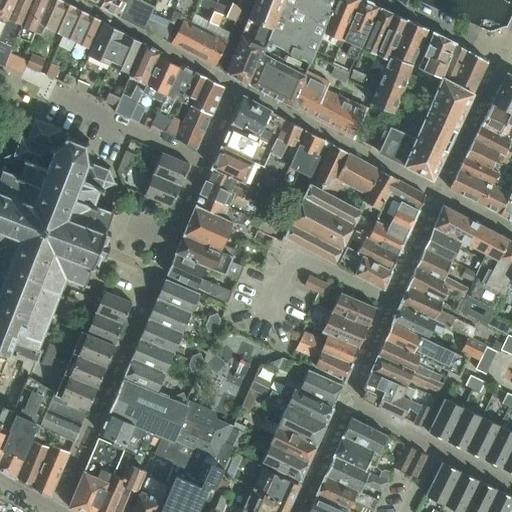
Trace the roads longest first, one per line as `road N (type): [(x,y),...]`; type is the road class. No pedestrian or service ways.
road 1 (residential): [(54,511),(214,133)]
road 2 (residential): [(434,190),(344,405)]
road 3 (residential): [(344,405),(511,482)]
road 4 (residential): [(434,190),(500,53)]
road 5 (residential): [(500,53),(380,0)]
